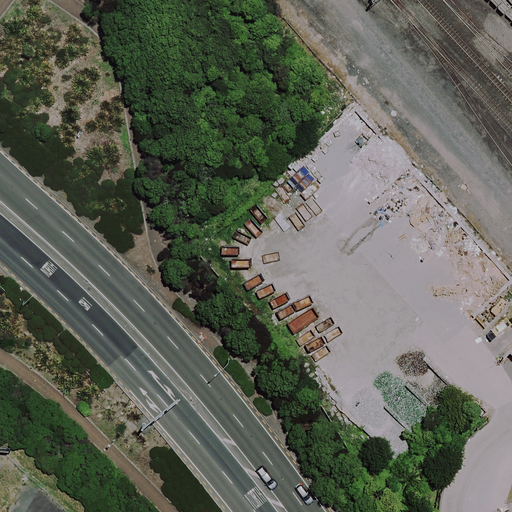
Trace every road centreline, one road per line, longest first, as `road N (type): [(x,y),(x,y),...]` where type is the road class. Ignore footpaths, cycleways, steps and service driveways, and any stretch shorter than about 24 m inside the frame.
road 1 (trunk): [(0,175),(143,309),(215,427)]
road 2 (trunk): [(215,427),(0,239)]
